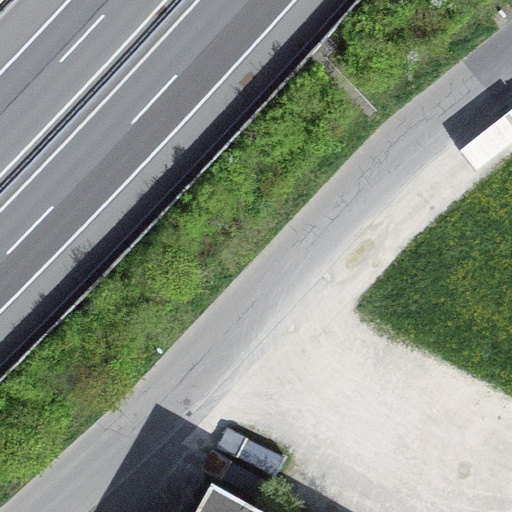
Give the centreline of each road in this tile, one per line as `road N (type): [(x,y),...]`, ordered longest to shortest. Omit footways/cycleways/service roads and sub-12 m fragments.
road 1 (motorway): [(0,258),(243,0)]
road 2 (motorway): [(116,0),(0,122)]
